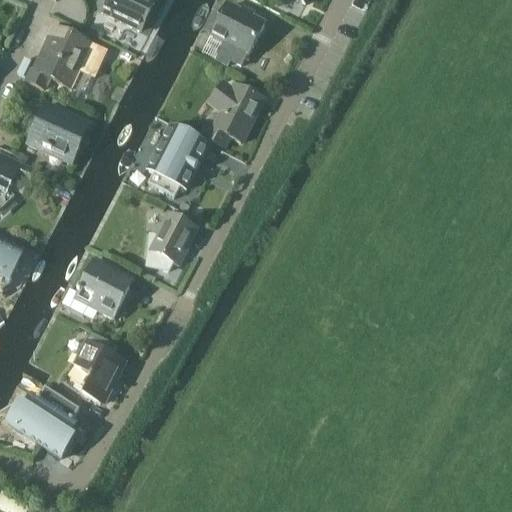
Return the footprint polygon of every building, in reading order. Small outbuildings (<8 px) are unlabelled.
[(130,30),(139,34),(154,2),(149,0),(109,0),(102,15),(130,29),(130,30)] [(249,58),(265,27),(228,9),(213,40),(226,46),(220,57),(217,63),(229,68),(232,63),(241,68),(247,57),(249,58)] [(48,80),(71,91),(91,48),(51,29),(47,37),(51,39),(36,72),(32,71),(26,83),(43,91),(48,80)] [(199,140),(225,152),(230,141),(240,146),(262,103),(237,91),(234,96),(223,89),(211,106),(223,115),(216,131),(206,126),(199,140)] [(30,143),(74,163),(90,127),(46,108),(30,143)] [(154,176),(148,187),(174,201),(180,190),(185,193),(207,150),(171,131),(148,173),(154,176)] [(24,170),(28,161),(17,155),(12,165),(24,170)] [(9,163),(7,168),(0,165),(0,211),(12,200),(8,194),(15,180),(27,186),(33,175),(24,170),(12,165),(9,163)] [(191,206),(187,216),(196,220),(200,211),(191,206)] [(172,266),(178,269),(197,232),(168,217),(157,239),(150,238),(147,269),(169,275),(172,266)] [(0,284),(4,282),(9,284),(22,256),(17,253),(19,249),(0,239),(0,284)] [(98,262),(92,272),(76,303),(85,307),(85,306),(114,320),(129,291),(117,284),(122,274),(98,262)] [(118,373),(121,375),(126,366),(109,358),(114,348),(91,336),(83,351),(87,353),(75,369),(91,381),(83,398),(101,407),(118,373)] [(24,410),(20,408),(8,427),(62,461),(74,442),(71,440),(79,427),(73,423),(80,412),(46,391),(39,401),(33,397),(24,410)] [(0,499),(0,508),(8,511),(26,511),(28,508),(1,497),(0,499)]
